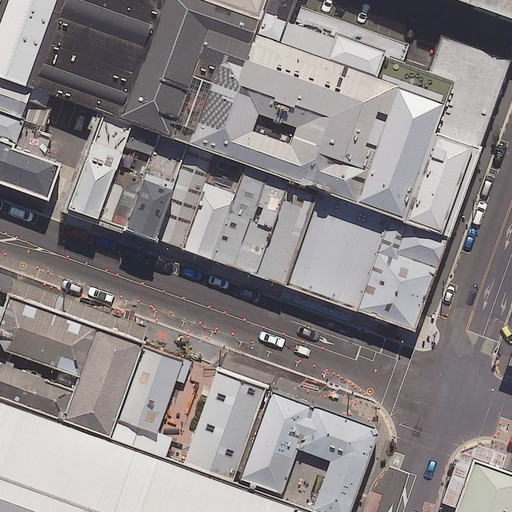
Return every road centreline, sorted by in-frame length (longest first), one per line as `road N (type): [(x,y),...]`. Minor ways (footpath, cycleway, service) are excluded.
road 1 (tertiary): [(0,234),(447,391)]
road 2 (tertiary): [(511,203),(447,391)]
road 3 (tertiary): [(447,391),(404,511)]
